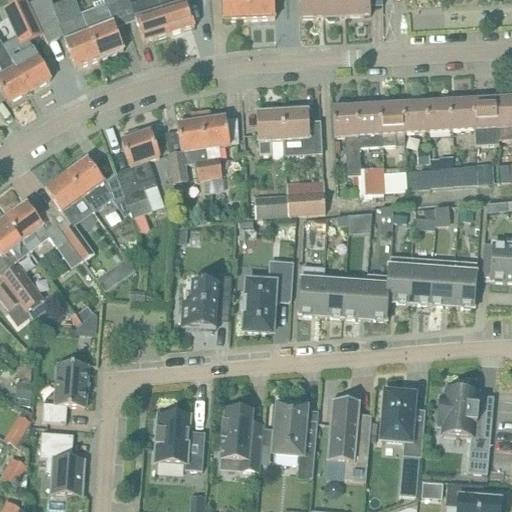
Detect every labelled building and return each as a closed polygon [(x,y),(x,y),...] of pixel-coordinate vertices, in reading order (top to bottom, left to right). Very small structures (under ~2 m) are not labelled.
[(50,0),(42,0),(28,6),(47,45),(63,37),(66,42),(64,43),(68,52),(75,71),(99,61),(82,18),(74,0),(71,0),(53,7),(50,0)] [(121,5),(119,0),(101,0),(105,10),(121,5)] [(168,37),(156,0),(155,0),(132,7),(137,26),(143,45),(168,37)] [(189,0),(156,0),(161,12),(168,37),(195,28),(189,9),(187,5),(191,3),(189,0)] [(249,22),(247,0),(222,0),(223,23),(249,22)] [(247,0),(249,22),(276,20),(274,0),(247,0)] [(298,0),(299,21),(323,20),(322,0),(298,0)] [(322,0),(323,20),(346,19),(345,0),(322,0)] [(369,0),(345,0),(346,19),(370,18),(369,0)] [(101,15),(98,9),(81,15),(82,18),(99,61),(124,52),(113,24),(112,24),(107,13),(101,15)] [(51,81),(37,57),(23,34),(19,25),(11,29),(16,38),(2,47),(16,69),(30,94),(51,81)] [(0,91),(9,106),(30,94),(16,69),(15,70),(9,60),(0,44),(0,43),(0,91)] [(499,130),(499,143),(511,142),(511,99),(496,100),(497,131),(499,130)] [(496,100),(473,102),(474,132),(475,132),(475,149),(498,148),(498,143),(499,143),(499,130),(497,131),(496,100)] [(451,133),(474,132),(473,102),(450,103),(451,133)] [(450,103),(426,104),(428,135),(451,133),(450,103)] [(404,136),(428,135),(426,104),(403,106),(404,136)] [(404,136),(403,106),(380,107),(381,137),(382,137),(383,150),(405,148),(404,136)] [(380,107),(356,108),(358,138),(359,151),(368,151),(383,150),(382,137),(381,137),(380,107)] [(359,151),(358,138),(356,108),(332,110),(334,140),(345,139),(347,179),(361,178),(359,151)] [(282,114),(284,144),(284,159),(317,157),(315,125),(309,125),(308,112),(282,114)] [(210,113),(200,114),(210,182),(221,181),(219,164),(221,163),(218,149),(230,147),(229,140),(226,122),(226,120),(211,122),(210,113)] [(197,184),(209,182),(200,114),(191,116),(192,125),(177,127),(181,155),(168,157),(173,188),(188,185),(185,168),(194,167),(197,184)] [(271,144),(284,144),(282,114),(256,115),(258,145),(259,145),(260,157),(272,157),(271,144)] [(131,170),(117,176),(126,201),(132,221),(152,215),(145,193),(157,189),(149,164),(159,161),(150,133),(121,143),(131,170)] [(429,151),(417,152),(418,167),(429,166),(429,151)] [(87,161),(66,176),(83,200),(94,215),(112,202),(116,208),(126,201),(117,176),(105,184),(87,161)] [(384,177),(383,172),(383,163),(377,164),(377,172),(364,173),(365,198),(382,197),(382,178),(384,177)] [(477,188),(493,187),(492,167),(476,168),(477,188)] [(476,189),(475,169),(462,170),(464,190),(476,189)] [(428,174),(429,192),(453,190),(452,171),(429,172),(429,174),(428,174)] [(382,197),(406,194),(405,176),(407,176),(406,172),(383,172),(384,177),(382,178),(382,197)] [(429,192),(428,174),(407,176),(405,176),(406,194),(429,192)] [(73,208),(83,200),(66,176),(45,191),(63,215),(64,215),(71,225),(80,218),(73,208)] [(309,197),(286,199),(288,220),(325,217),(324,197),(323,185),(308,186),(309,197)] [(288,220),(286,199),(254,201),(256,222),(288,220)] [(26,205),(5,220),(22,244),(30,254),(41,246),(49,241),(69,268),(79,261),(82,264),(83,265),(84,264),(63,235),(56,226),(46,233),(43,230),(44,229),(38,221),(35,216),(26,205)] [(381,219),(393,218),(392,210),(381,211),(381,219)] [(450,228),(448,210),(434,211),(434,212),(435,221),(435,229),(450,228)] [(459,211),(458,223),(472,224),(473,212),(459,211)] [(435,221),(434,212),(422,213),(423,222),(435,221)] [(394,217),(393,225),(405,225),(406,226),(407,218),(394,217)] [(360,218),(348,219),(349,227),(361,226),(360,218)] [(349,227),(348,219),(337,220),(337,228),(349,227)] [(12,252),(22,244),(5,220),(0,224),(0,256),(2,259),(3,258),(11,269),(20,262),(12,252)] [(325,250),(326,226),(313,225),(311,249),(325,250)] [(63,235),(84,264),(94,257),(73,227),(63,235)] [(490,283),(511,285),(511,248),(492,247),(490,283)] [(388,304),(408,306),(411,261),(390,260),(389,270),(388,269),(388,271),(388,279),(389,279),(388,304)] [(104,294),(134,273),(125,261),(96,282),(104,294)] [(408,306),(430,307),(433,263),(411,261),(408,306)] [(430,307),(451,309),(454,264),(433,263),(430,307)] [(454,264),(451,309),(474,310),(474,309),(476,277),(477,276),(476,276),(477,266),(454,264)] [(26,283),(24,285),(22,283),(21,284),(13,274),(4,281),(11,291),(23,306),(28,311),(40,302),(26,283)] [(291,305),(292,278),(274,277),(273,286),(247,284),(246,300),(243,300),(242,316),(245,316),(244,334),(272,336),(274,304),(291,305)] [(367,277),(366,287),(364,322),(387,323),(387,322),(386,322),(388,304),(389,279),(388,279),(367,277)] [(181,306),(180,330),(215,332),(215,324),(228,325),(231,281),(209,279),(209,283),(191,282),(189,306),(181,306)] [(321,319),(323,284),(300,283),(300,284),(301,284),(298,316),(298,317),(321,319)] [(321,319),(342,320),(345,286),(323,284),(321,319)] [(366,287),(345,286),(342,320),(364,322),(366,287)] [(0,302),(9,314),(20,305),(5,287),(0,290),(0,302)] [(9,314),(7,315),(18,328),(30,319),(27,314),(20,305),(9,314)] [(69,320),(76,330),(81,326),(73,316),(69,320)] [(77,332),(95,333),(95,319),(93,316),(77,332)] [(15,373),(31,384),(32,369),(22,363),(15,373)] [(85,410),(88,368),(58,366),(55,407),(43,406),(42,425),(66,427),(67,409),(85,410)] [(18,401),(17,407),(30,409),(31,402),(33,386),(17,385),(15,401),(18,401)] [(487,478),(492,422),(477,420),(478,409),(477,409),(478,395),(464,393),(464,389),(448,387),(448,392),(444,391),(444,399),(439,399),(437,429),(441,429),(440,437),(470,440),(467,476),(487,478)] [(414,397),(385,395),(381,442),(404,444),(402,459),(421,460),(424,429),(412,428),(414,397)] [(331,402),(327,446),(332,446),(330,464),(346,465),(344,483),(365,485),(371,418),(352,417),(353,404),(331,402)] [(277,407),(273,458),(302,460),(302,457),(314,458),(317,424),(305,423),(306,410),(294,409),(295,404),(281,403),(281,408),(277,407)] [(240,473),(259,475),(262,448),(263,431),(263,428),(251,427),(252,414),(225,412),(224,424),(223,424),(221,441),(222,441),(220,461),(241,463),(240,473)] [(188,434),(189,418),(159,416),(157,432),(156,447),(155,465),(184,467),(184,473),(202,474),(205,436),(188,434)] [(16,450),(31,425),(17,417),(2,442),(16,450)] [(263,431),(262,448),(271,449),(273,432),(263,431)] [(72,458),(73,438),(41,436),(39,461),(47,461),(46,478),(52,478),(51,496),(81,498),(83,463),(70,462),(71,458),(72,458)] [(16,490),(27,469),(15,462),(4,483),(16,490)] [(471,500),(472,488),(448,486),(446,508),(458,509),(457,511),(499,511),(501,503),(471,500)] [(22,511),(6,503),(1,511),(22,511)]
